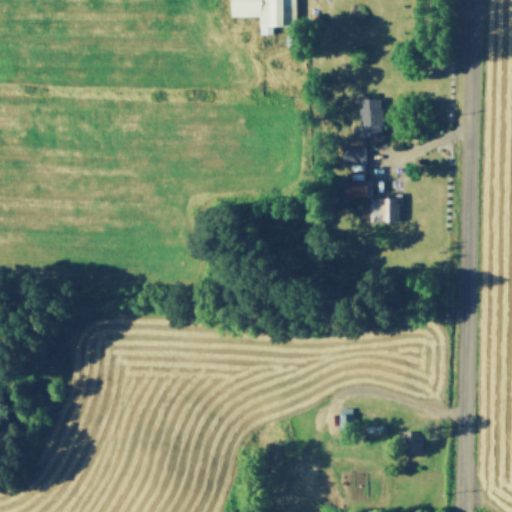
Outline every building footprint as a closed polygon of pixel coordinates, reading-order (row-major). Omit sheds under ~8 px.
[(294,0),(295,22),(271,22),(270,30),(259,30),(259,22),(257,22),(257,13),(229,13),(228,0),(294,0)] [(309,9),(316,8),(317,20),(309,21),(309,9)] [(284,43),(283,30),(299,29),(300,42),(284,43)] [(357,94),(381,94),(381,132),(349,133),(349,123),(358,123),(357,94)] [(340,142),(363,141),(364,160),(341,161),(340,142)] [(350,179),(349,171),(362,170),(362,178),(350,179)] [(368,196),(367,180),(345,181),(345,197),(368,196)] [(367,193),(381,193),(381,190),(400,189),(400,200),(395,201),(396,217),(369,218),(367,193)] [(338,403),(352,404),(351,430),(336,430),(338,403)] [(376,422),(384,422),(384,431),(376,431),(376,422)] [(400,427),(419,427),(419,449),(400,449),(400,427)]
